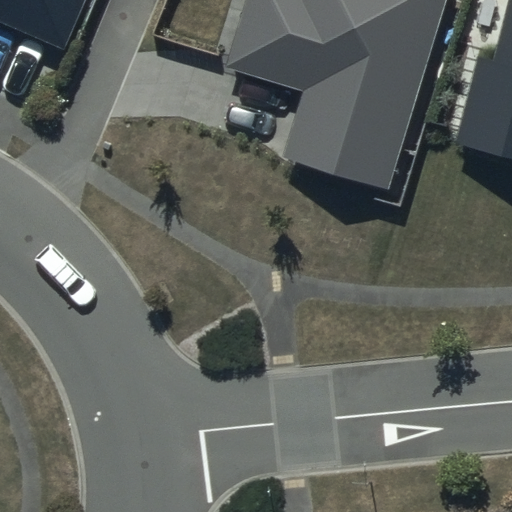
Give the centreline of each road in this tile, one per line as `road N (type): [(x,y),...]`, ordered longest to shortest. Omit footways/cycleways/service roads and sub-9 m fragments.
road 1 (residential): [(137,436),(511,403)]
road 2 (residential): [(0,215),(80,298),(110,353),(137,436)]
